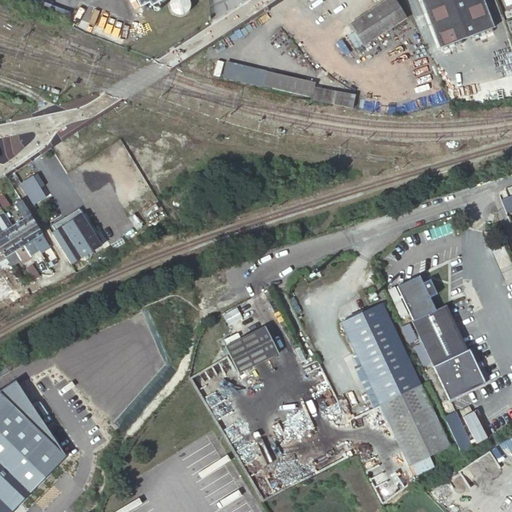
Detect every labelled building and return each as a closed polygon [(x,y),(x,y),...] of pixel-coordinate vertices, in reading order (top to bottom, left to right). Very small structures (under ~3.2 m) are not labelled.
[(179,17),(193,9),(187,0),(179,0),(171,5),(179,17)] [(405,19),(392,0),(387,0),(349,26),(363,47),(405,19)] [(470,36),(455,0),(412,0),(432,50),(470,36)] [(455,0),(470,36),(470,37),(492,28),(481,0),(455,0)] [(291,94),(340,104),(342,95),(343,89),(294,79),(291,94)] [(381,113),(383,100),(342,95),(341,107),(381,113)] [(36,174),(32,177),(39,190),(44,187),(36,174)] [(32,177),(20,183),(33,205),(44,198),(39,190),(32,177)] [(64,220),(44,187),(39,190),(44,198),(59,223),(64,220)] [(511,197),(502,202),(506,212),(511,210),(511,197)] [(44,198),(33,205),(42,220),(48,230),(59,223),(44,198)] [(16,206),(23,218),(29,214),(22,203),(16,206)] [(23,218),(21,220),(19,220),(25,230),(35,224),(37,222),(35,218),(32,219),(29,214),(23,218)] [(81,215),(50,234),(69,265),(82,257),(100,246),(81,215)] [(19,220),(12,225),(11,226),(17,235),(25,230),(19,220)] [(31,239),(41,233),(35,224),(25,230),(31,239)] [(11,226),(3,231),(2,231),(8,241),(17,235),(11,226)] [(31,239),(25,230),(17,235),(23,245),(31,239)] [(0,245),(8,241),(2,231),(0,232),(0,245)] [(38,250),(39,252),(49,246),(41,233),(31,239),(38,250)] [(23,245),(17,235),(8,241),(14,251),(23,245)] [(29,255),(29,256),(38,250),(31,239),(23,245),(29,255)] [(14,251),(8,241),(0,245),(0,250),(4,257),(14,251)] [(20,261),(29,256),(29,255),(23,245),(14,251),(20,261)] [(10,267),(20,261),(14,251),(4,257),(5,258),(10,267)] [(422,285),(419,278),(397,289),(412,323),(435,312),(429,300),(437,297),(430,282),(422,285)] [(28,295),(37,290),(35,287),(33,283),(23,288),(28,295)] [(342,323),(379,404),(419,385),(381,305),(342,323)] [(435,312),(412,323),(411,323),(420,344),(429,363),(432,368),(466,352),(445,307),(435,312)] [(409,326),(401,329),(408,344),(416,341),(409,326)] [(265,327),(225,347),(236,370),(276,350),(265,327)] [(429,363),(420,344),(413,348),(421,367),(429,363)] [(466,352),(432,368),(448,401),(484,384),(478,371),(483,369),(480,362),(475,364),(469,351),(466,352)] [(0,511),(6,511),(63,455),(14,382),(0,393),(0,511)] [(419,385),(379,404),(408,466),(429,456),(448,447),(419,385)] [(449,407),(440,411),(443,417),(452,412),(449,407)] [(475,408),(463,412),(473,442),(485,438),(475,408)] [(443,418),(461,457),(472,450),(454,413),(443,418)] [(429,456),(408,466),(412,474),(433,464),(429,456)]
